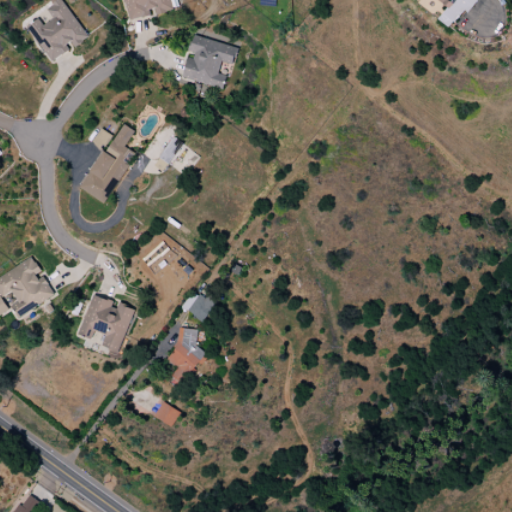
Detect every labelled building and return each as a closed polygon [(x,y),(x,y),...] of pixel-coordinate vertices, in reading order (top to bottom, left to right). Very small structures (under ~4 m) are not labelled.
[(27,26),(51,62),(72,48),(72,49),(88,38),(62,0),(49,0),(53,5),(47,10),(53,19),(43,26),(39,19),(27,26)] [(172,11),(169,0),(124,0),(129,20),(153,14),(154,15),(172,11)] [(437,0),(447,7),(437,19),(449,28),(463,10),(467,13),(476,0),(437,0)] [(237,48),(192,35),(187,54),(188,54),(181,78),(222,89),(226,75),(218,73),(221,62),(233,65),(237,48)] [(81,190),(105,204),(135,153),(125,147),(134,131),(121,123),(81,190)] [(112,136),(101,129),(92,144),(103,151),(112,136)] [(185,176),(197,157),(187,151),(181,162),(183,163),(182,167),(173,161),(184,144),(172,137),(154,166),(165,173),(169,166),(185,176)] [(20,317),(55,296),(42,274),(32,258),(0,276),(0,296),(1,299),(12,292),(18,303),(13,306),(20,317)] [(181,307),(201,323),(217,303),(207,295),(204,300),(193,291),(181,307)] [(78,335),(92,340),(94,331),(105,334),(101,348),(119,353),(133,309),(118,304),(116,310),(110,308),(112,301),(91,295),(78,335)] [(198,330),(176,328),(170,380),(195,382),(198,350),(195,349),(198,330)] [(154,417),(172,427),(180,412),(162,402),(154,417)] [(34,511),(41,503),(27,494),(13,511),(34,511)]
